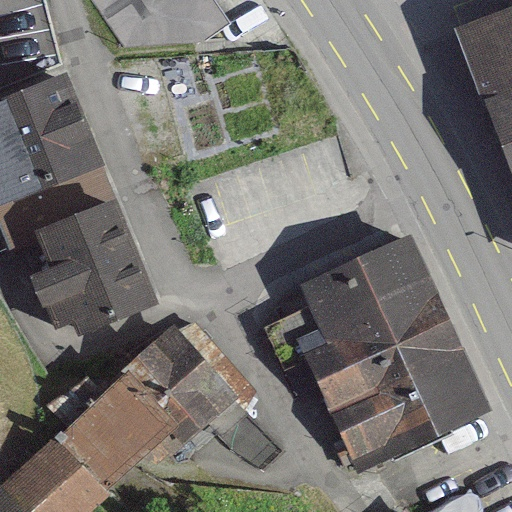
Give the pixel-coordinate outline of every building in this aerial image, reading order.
[(0,0),(0,36),(64,18),(58,0),(0,0)] [(92,0),(134,62),(204,46),(229,26),(212,0),(92,0)] [(511,19),(472,34),(511,150),(511,19)] [(138,167),(105,76),(0,113),(0,150),(22,209),(138,167)] [(182,303),(146,198),(38,235),(74,340),(182,303)] [(343,393),(450,334),(409,245),(298,296),(343,393)] [(110,511),(252,391),(193,323),(0,488),(0,511),(110,511)] [(450,334),(343,393),(378,467),(488,416),(450,334)]
